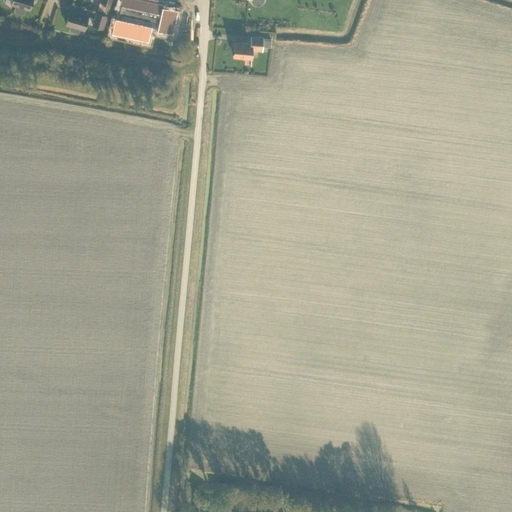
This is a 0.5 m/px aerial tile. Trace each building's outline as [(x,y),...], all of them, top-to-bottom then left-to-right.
[(32,0),(11,0),(11,4),(15,5),(14,10),(16,12),(22,14),(24,13),(26,8),(29,9),(32,0)] [(148,41),(151,26),(157,27),(156,30),(172,34),(177,10),(154,5),(155,2),(143,0),(120,0),(119,5),(121,6),(118,18),(115,17),(111,33),(148,41)] [(107,15),(110,6),(100,3),(99,3),(97,10),(103,12),(102,14),(107,15)] [(69,10),(65,24),(70,25),(69,29),(71,30),(77,32),(79,32),(80,28),(84,29),(88,16),(69,10)] [(91,26),(103,29),(107,16),(95,12),(91,26)] [(234,43),(233,57),(249,58),(249,49),(262,50),(263,37),(250,36),(250,43),(241,42),(241,44),(234,43)]
